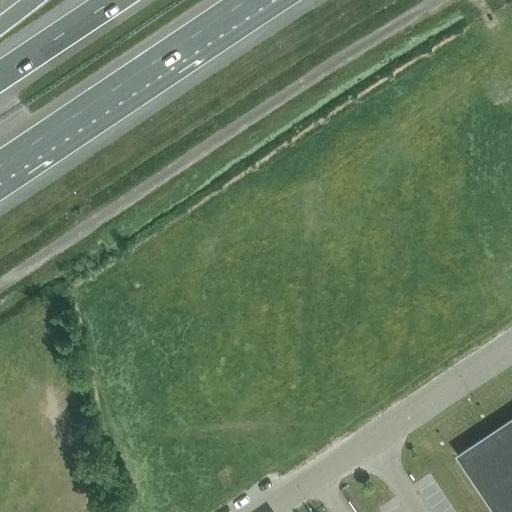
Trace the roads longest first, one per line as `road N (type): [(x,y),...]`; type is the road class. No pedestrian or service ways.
road 1 (unclassified): [(0,283),(436,0)]
road 2 (motorway): [(0,167),(249,0)]
road 3 (unclassified): [(264,511),(511,346)]
road 4 (motorway): [(114,0),(0,76)]
